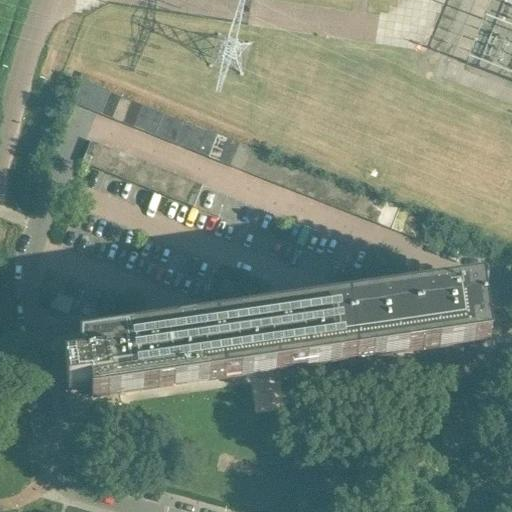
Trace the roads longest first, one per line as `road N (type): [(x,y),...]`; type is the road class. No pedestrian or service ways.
road 1 (unclassified): [(56,478),(27,269),(83,132)]
road 2 (unclassified): [(0,170),(51,0)]
